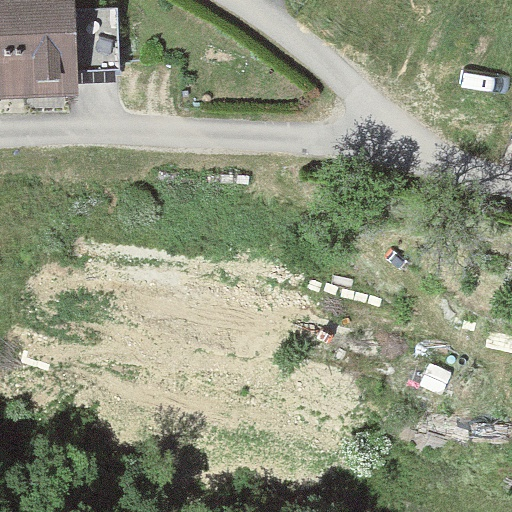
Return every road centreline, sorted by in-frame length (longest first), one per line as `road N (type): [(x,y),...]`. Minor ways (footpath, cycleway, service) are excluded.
road 1 (residential): [(431,153),(372,138),(0,139)]
road 2 (residential): [(431,153),(363,106),(288,35),(231,0)]
